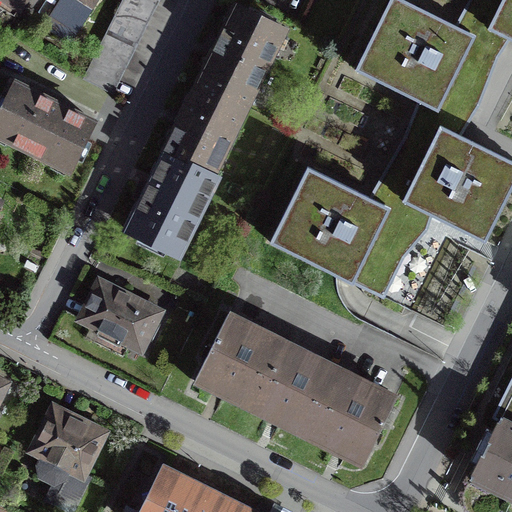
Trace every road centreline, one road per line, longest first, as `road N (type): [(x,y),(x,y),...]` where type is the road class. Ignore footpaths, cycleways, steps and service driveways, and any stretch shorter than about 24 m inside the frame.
road 1 (residential): [(29,345),(201,0)]
road 2 (residential): [(29,345),(373,511)]
road 3 (residential): [(511,285),(404,511)]
